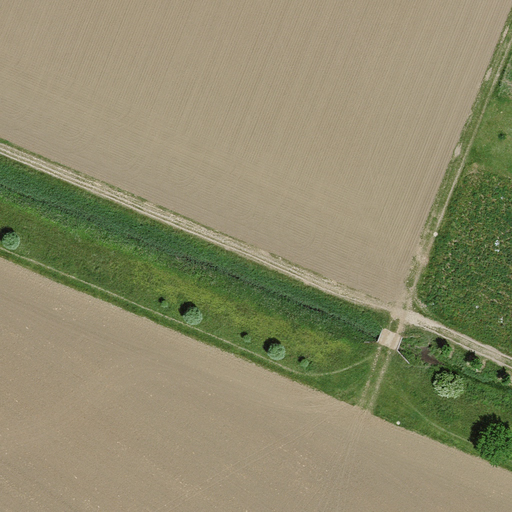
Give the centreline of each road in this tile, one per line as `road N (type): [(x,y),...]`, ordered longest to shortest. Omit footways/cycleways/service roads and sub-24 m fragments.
road 1 (track): [(0,147),(401,313)]
road 2 (track): [(511,33),(401,313)]
road 3 (track): [(401,313),(511,363)]
